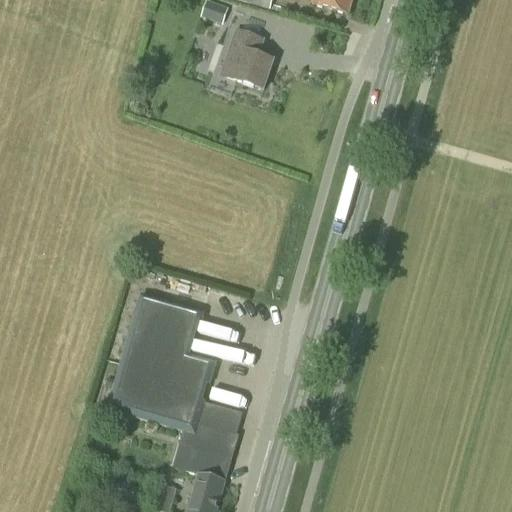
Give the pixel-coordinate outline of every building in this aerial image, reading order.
[(270,12),(272,0),(226,0),(227,0),(270,12)] [(294,0),(297,1),(297,0),(303,0),(313,3),(312,7),(348,17),(352,0),(294,0)] [(222,27),(228,11),(207,3),(201,19),(222,27)] [(263,93),(273,65),(255,59),(261,44),(238,36),(222,79),(263,93)] [(215,511),(222,486),(240,417),(199,406),(208,370),(183,363),(196,316),(137,301),(107,415),(182,435),(178,449),(190,452),(184,476),(199,480),(190,511),(215,511)] [(236,317),(237,329),(258,327),(258,315),(236,317)] [(165,480),(183,480),(183,468),(165,468),(165,480)] [(136,504),(140,492),(118,484),(113,496),(136,504)] [(135,511),(137,509),(116,501),(111,511),(135,511)]
